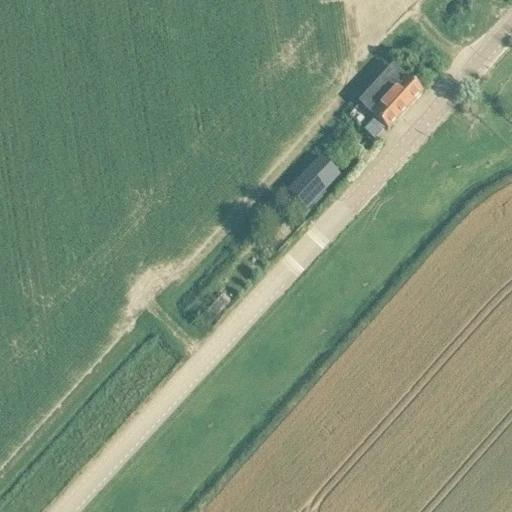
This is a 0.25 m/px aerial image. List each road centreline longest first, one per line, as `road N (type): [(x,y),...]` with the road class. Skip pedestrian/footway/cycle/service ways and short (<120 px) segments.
road 1 (unclassified): [(63,511),(304,251)]
road 2 (residential): [(304,251),(511,23)]
